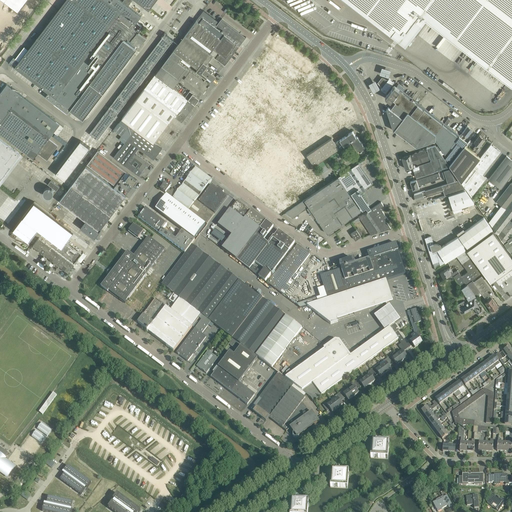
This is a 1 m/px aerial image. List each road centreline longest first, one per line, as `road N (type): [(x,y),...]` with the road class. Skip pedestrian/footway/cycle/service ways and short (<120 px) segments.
road 1 (unclassified): [(297,469),(67,289)]
road 2 (unclassified): [(412,229),(320,252),(178,145)]
road 3 (unclassified): [(67,289),(178,145)]
road 4 (tertiary): [(412,229),(375,116),(347,68)]
road 5 (residential): [(259,511),(374,427),(399,418)]
road 6 (unclassified): [(494,120),(475,118),(399,65),(361,57),(347,68)]
road 7 (unclassified): [(178,145),(279,13)]
road 8 (residential): [(399,418),(511,336)]
road 9 (tertiary): [(458,354),(412,229)]
road 10 (residential): [(511,462),(440,462),(399,418)]
